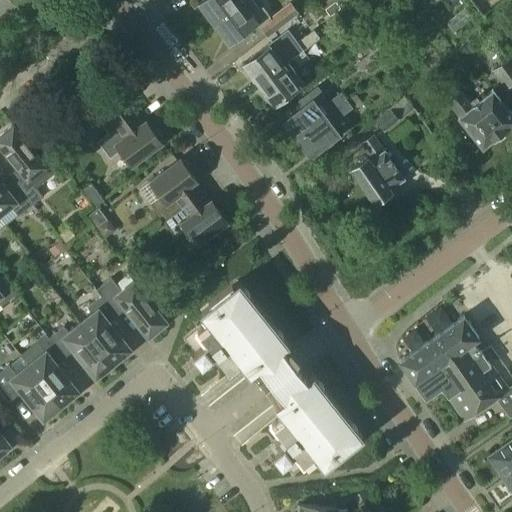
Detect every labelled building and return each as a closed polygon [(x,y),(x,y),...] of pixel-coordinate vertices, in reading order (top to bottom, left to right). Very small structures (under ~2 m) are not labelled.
[(201,0),(199,2),(214,23),(244,0),(201,0)] [(244,0),(214,23),(229,43),(258,21),(261,25),(268,35),(300,11),(293,2),(273,17),(263,5),(260,7),(254,0),(244,0)] [(65,10),(57,16),(64,26),(72,20),(65,10)] [(287,49),(294,58),(295,57),(303,50),(317,38),(319,37),(313,29),(287,49)] [(97,56),(113,48),(108,39),(92,47),(97,56)] [(252,74),(259,83),(289,61),(283,54),(280,56),(270,43),(244,63),(245,65),(244,68),(249,74),(252,74)] [(309,58),(303,50),(295,57),(294,58),(300,65),(309,58)] [(511,86),(511,59),(495,71),(508,89),(511,86)] [(295,69),(289,61),(259,83),(265,91),(264,94),(270,102),(273,102),(274,104),(301,84),(292,72),(295,69)] [(296,132),(299,136),(347,100),(342,93),(331,101),(320,87),(300,101),(302,103),(294,108),(297,113),(287,120),(290,124),(289,126),(293,132),(296,132)] [(462,90),(448,101),(459,115),(458,116),(483,148),(511,124),(511,113),(492,89),(478,100),(475,97),(470,101),(462,90)] [(357,93),(347,100),(299,136),(301,139),(301,141),(305,147),(308,147),(311,152),(337,133),(330,123),(332,122),(333,123),(362,100),(357,93)] [(384,130),(414,109),(406,98),(376,119),(384,130)] [(97,140),(110,158),(121,149),(131,164),(162,141),(160,139),(161,135),(157,130),(153,130),(145,120),(144,121),(128,101),(100,122),(108,132),(97,140)] [(13,124),(0,134),(0,143),(19,168),(11,175),(34,204),(43,196),(34,186),(40,181),(34,173),(45,164),(13,124)] [(369,158),(353,169),(375,200),(390,189),(390,188),(405,178),(385,150),(384,151),(373,135),(363,143),(374,157),(370,160),(369,158)] [(164,221),(203,192),(194,181),(196,179),(189,169),(190,165),(186,160),(182,160),(180,158),(139,188),(150,203),(164,221)] [(7,171),(0,176),(0,213),(11,204),(20,215),(34,204),(11,175),(10,175),(7,171)] [(81,190),(94,207),(103,200),(91,183),(81,190)] [(219,210),(211,199),(209,200),(203,192),(164,221),(175,237),(186,229),(197,243),(227,221),(226,218),(227,215),(223,210),(219,210)] [(107,219),(98,207),(88,215),(97,226),(107,219)] [(68,227),(59,234),(66,243),(75,235),(68,227)] [(140,256),(152,248),(144,238),(133,246),(140,256)] [(67,247),(61,239),(49,249),(55,256),(67,247)] [(98,272),(90,279),(95,286),(103,279),(98,272)] [(0,277),(0,304),(3,308),(16,297),(0,277)] [(98,289),(103,295),(119,315),(128,309),(148,334),(166,320),(133,280),(121,290),(112,278),(98,289)] [(306,376),(283,348),(289,343),(237,279),(200,309),(208,320),(184,339),(194,352),(202,362),(208,357),(214,365),(221,358),(232,372),(243,363),(251,373),(260,366),(283,395),(274,402),(282,412),(271,421),(281,435),(274,441),(280,448),(274,453),(282,462),(293,475),(317,455),(325,466),(363,436),(311,372),(306,376)] [(113,363),(130,349),(110,323),(119,315),(103,295),(89,307),(93,312),(81,322),(113,363)] [(468,363),(483,353),(476,342),(480,339),(463,314),(399,360),(416,383),(460,352),(468,363)] [(66,326),(50,338),(66,358),(75,351),(95,376),(113,363),(81,322),(70,331),(66,326)] [(57,365),(66,358),(50,338),(41,345),(37,340),(20,354),(28,364),(60,405),(78,391),(57,365)] [(460,352),(416,383),(426,397),(442,386),(465,418),(508,388),(483,353),(468,363),(460,352)] [(28,364),(16,374),(11,367),(0,376),(0,385),(12,400),(21,392),(43,418),(60,405),(28,364)] [(511,430),(508,433),(511,439),(489,455),(494,462),(492,463),(499,474),(502,472),(503,474),(511,468),(511,430)] [(0,452),(10,445),(0,432),(0,452)] [(511,468),(503,474),(509,482),(506,484),(511,492),(511,468)] [(375,500),(370,489),(361,494),(365,504),(375,500)] [(335,511),(336,506),(299,503),(299,504),(298,504),(292,509),(293,511),(335,511)]
